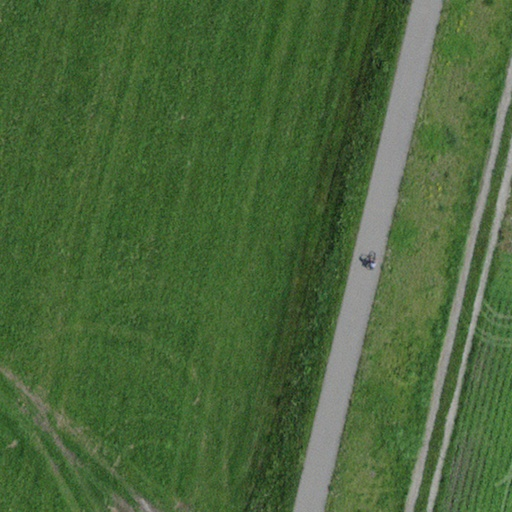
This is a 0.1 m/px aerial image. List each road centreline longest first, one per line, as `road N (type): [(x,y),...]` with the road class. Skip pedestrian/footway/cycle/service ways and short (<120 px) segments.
road 1 (track): [(435,0),(316,511)]
road 2 (track): [(430,511),(511,170)]
